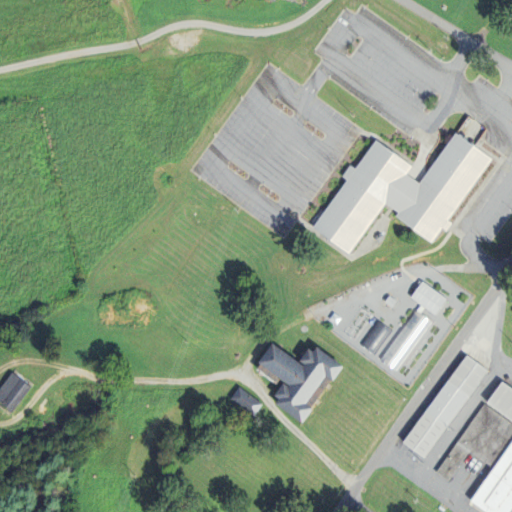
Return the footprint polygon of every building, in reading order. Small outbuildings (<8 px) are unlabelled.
[(452,222),(448,219),(492,158),(474,145),(456,132),(426,174),(421,182),(408,172),(413,166),(376,140),(357,167),(352,163),(343,175),(348,178),(324,211),(314,226),(350,252),(386,201),(399,211),(398,213),(397,214),(433,240),(443,226),(447,229),(452,222)] [(376,238),(376,234),(380,232),(384,234),(383,239),(380,241),(376,238)] [(132,293),(143,290),(145,294),(152,291),(158,310),(150,313),(150,310),(146,311),(148,316),(140,319),(132,293)] [(281,398),(278,402),(305,422),(315,407),(314,406),(334,378),(335,379),(346,364),(319,345),(316,349),(312,346),(302,359),(307,362),(306,364),(275,341),(261,361),(291,383),(291,384),(286,381),(277,394),(281,398)] [(489,369),(424,457),(404,442),(469,354),(489,369)] [(0,401),(0,388),(13,371),(31,386),(12,411),(0,401)] [(511,418),(488,401),(503,381),(511,387),(511,418)] [(231,398),(240,386),(263,403),(255,415),(231,398)] [(511,421),(486,403),(451,452),(445,448),(438,458),(444,462),(437,472),(450,481),(471,451),(496,468),(473,501),(488,511),(511,511),(511,421)] [(415,486),(387,467),(383,474),(411,493),(415,486)] [(418,494),(444,511),(448,506),(422,488),(418,494)]
